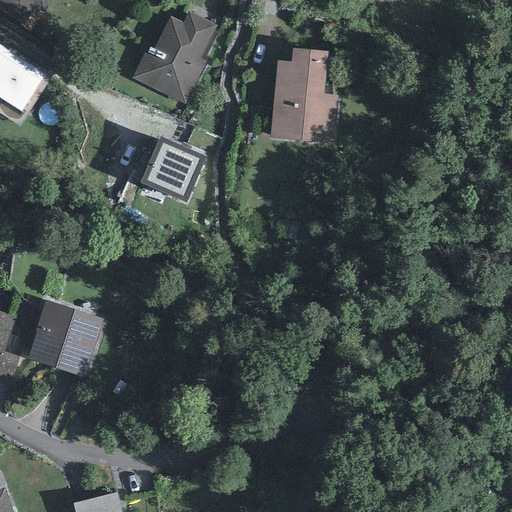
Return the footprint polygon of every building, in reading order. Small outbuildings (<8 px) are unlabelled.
[(0,0),(0,9),(24,25),(35,5),(46,11),(52,0),(0,0)] [(216,26),(188,12),(183,22),(169,16),(150,56),(144,53),(132,78),(184,104),(206,60),(201,58),(216,26)] [(50,76),(0,43),(0,98),(25,114),(50,76)] [(328,52),(292,48),(291,62),(277,61),(270,139),(334,144),(338,95),(324,93),(328,52)] [(206,157),(159,137),(140,183),(186,203),(206,157)] [(103,320),(45,301),(27,358),(85,376),(103,320)] [(15,317),(0,312),(0,379),(11,383),(20,356),(4,351),(15,317)] [(0,511),(13,511),(6,489),(0,490),(0,511)] [(121,511),(117,493),(73,503),(75,511),(121,511)]
